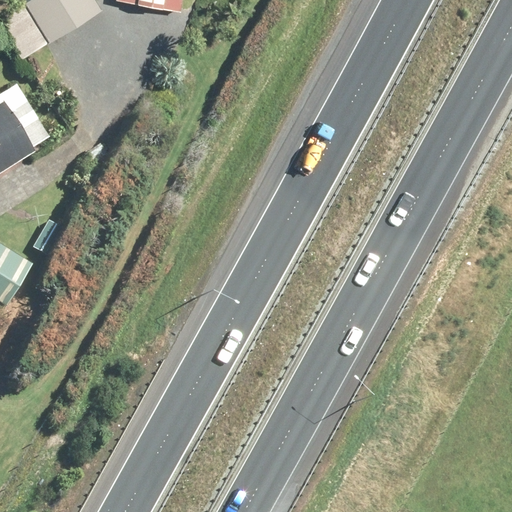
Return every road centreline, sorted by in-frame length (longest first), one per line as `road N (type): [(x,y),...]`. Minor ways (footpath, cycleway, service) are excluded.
road 1 (motorway): [(124,511),(403,0)]
road 2 (motorway): [(511,18),(241,511)]
